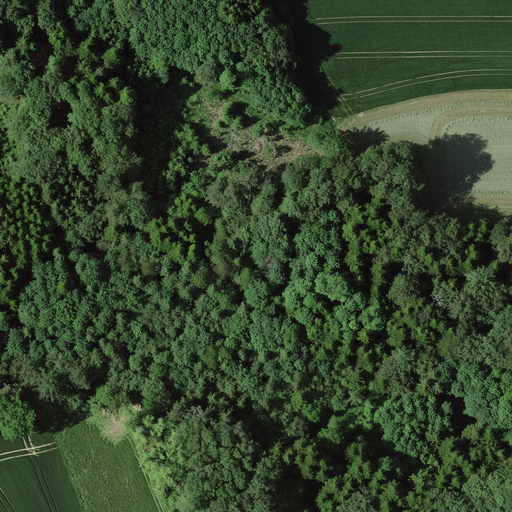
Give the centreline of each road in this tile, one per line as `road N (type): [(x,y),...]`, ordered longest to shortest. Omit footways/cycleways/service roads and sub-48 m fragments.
road 1 (track): [(511,369),(294,328),(192,347),(136,371)]
road 2 (track): [(320,138),(147,56),(73,63),(0,88)]
road 3 (track): [(0,375),(136,371),(155,409),(173,511)]
